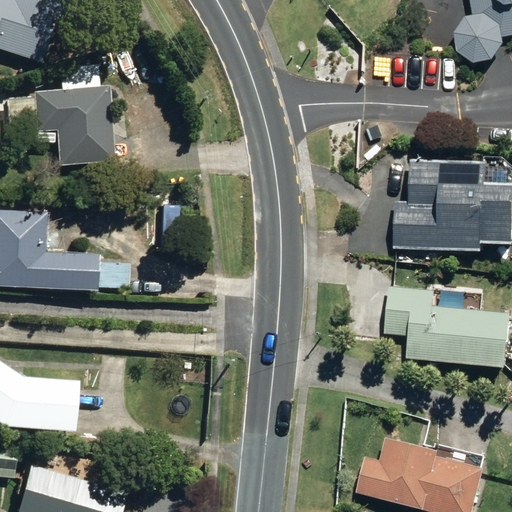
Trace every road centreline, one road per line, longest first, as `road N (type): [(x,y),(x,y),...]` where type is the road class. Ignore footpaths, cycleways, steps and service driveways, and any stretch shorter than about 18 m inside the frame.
road 1 (secondary): [(256,511),(281,291),(268,116)]
road 2 (residential): [(268,116),(511,95)]
road 3 (secondary): [(268,116),(216,0)]
